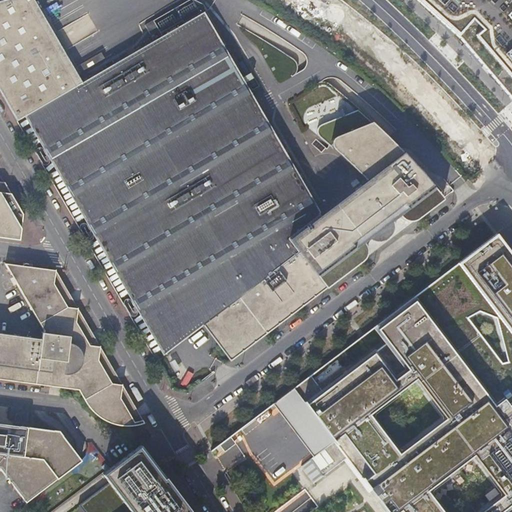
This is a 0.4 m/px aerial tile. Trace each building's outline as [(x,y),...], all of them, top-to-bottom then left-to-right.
[(318,215),(201,12),(81,82),(32,0),(0,0),(0,92),(15,119),(25,114),(164,353),(202,324),(223,351),(343,260),(350,270),(361,262),(362,260),(364,256),(365,253),(365,248),(365,245),(362,240),(371,233),(376,233),(379,232),(382,230),(385,229),(387,226),(387,224),(388,222),(388,220),(395,215),(325,122),(320,124),(318,126),(316,128),(316,129),(316,132),(316,133),(318,136),(331,148),(343,159),(364,180),(318,215)] [(511,0),(413,0),(454,36),(511,101),(511,0)] [(425,198),(436,189),(430,182),(418,168),(406,156),(389,138),(371,122),(356,109),(325,122),(395,215),(397,213),(402,217),(405,219),(408,220),(412,220),(414,219),(417,219),(432,207),(425,198)] [(0,237),(19,240),(23,214),(4,182),(0,181),(0,237)] [(425,198),(432,207),(444,199),(436,189),(425,198)] [(346,457),(387,511),(511,511),(511,251),(499,233),(361,337),(373,354),(306,404),(334,441),(314,456),(310,459),(322,475),(346,457)] [(230,361),(350,270),(343,260),(223,351),(230,361)] [(56,270),(33,267),(29,267),(29,266),(29,265),(29,264),(28,264),(27,263),(25,263),(24,264),(23,265),(23,266),(5,263),(47,337),(47,343),(0,336),(0,380),(51,388),(77,391),(85,404),(90,411),(95,417),(101,421),(108,424),(114,426),(119,427),(125,428),(130,428),(136,427),(144,425),(145,424),(71,297),(56,270)] [(334,441),(306,404),(294,387),(274,402),(314,456),(334,441)] [(0,467),(2,468),(28,502),(38,495),(83,459),(60,429),(0,421),(0,467)] [(219,444),(224,449),(233,442),(229,436),(219,444)] [(191,511),(170,485),(155,465),(140,445),(110,467),(102,474),(108,482),(77,506),(81,511),(191,511)]
